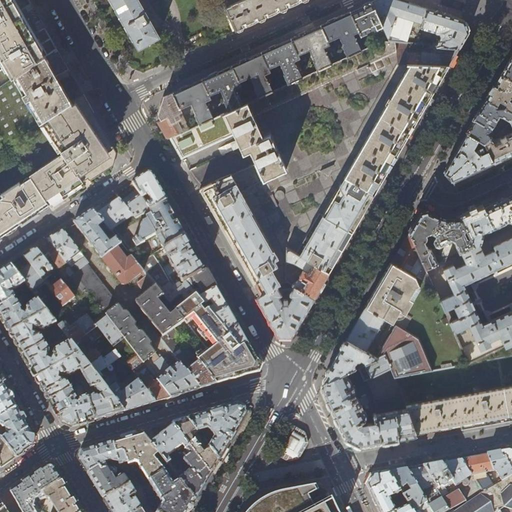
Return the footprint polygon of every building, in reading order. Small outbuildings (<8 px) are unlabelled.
[(29,0),(0,0),(0,86),(57,49),(45,27),(32,35),(18,11),(31,4),(29,0)] [(111,0),(139,49),(159,38),(150,22),(154,16),(147,12),(145,13),(137,0),(111,0)] [(238,0),(225,7),(236,30),(256,21),(269,15),(289,6),(302,0),(238,0)] [(375,0),(371,2),(384,30),(387,36),(388,38),(387,40),(397,41),(406,42),(412,23),(420,26),(426,8),(402,1),(399,0),(375,0)] [(360,7),(350,12),(359,31),(361,35),(366,33),(368,31),(371,30),(373,30),(380,27),(382,31),(384,30),(371,2),(360,7)] [(443,13),(426,8),(420,26),(420,28),(438,34),(439,35),(441,35),(439,40),(438,39),(436,45),(459,48),(468,32),(464,20),(443,13)] [(331,20),(319,26),(327,42),(337,38),(342,47),(341,48),(344,54),(341,55),(340,54),(333,57),(335,61),(361,50),(360,46),(358,47),(352,35),(359,31),(350,12),(331,20)] [(304,33),(291,38),(298,56),(308,51),(313,61),(312,61),(316,70),(335,61),(333,57),(331,58),(332,60),(329,61),(327,57),(329,56),(328,54),(326,55),(324,51),(322,48),(328,45),(327,42),(319,26),(304,33)] [(274,46),(261,52),(268,69),(280,64),(284,74),(283,75),(287,83),(301,77),(295,64),(293,62),(299,59),(298,56),(291,38),(274,46)] [(383,40),(382,40),(361,50),(335,61),(316,70),(301,77),(287,83),(272,90),(258,97),(243,103),(229,110),(214,117),(200,123),(184,130),(170,137),(182,157),(242,131),(249,148),(257,165),(269,193),(326,168),(374,194),(397,155),(418,119),(441,79),(448,66),(397,65),(397,41),(387,40),(383,40)] [(415,43),(406,42),(397,41),(397,65),(448,66),(453,57),(456,53),(459,48),(436,45),(423,44),(415,43)] [(69,69),(57,49),(0,86),(0,147),(1,149),(41,122),(70,103),(56,76),(69,69)] [(246,59),(232,65),(239,82),(250,78),(255,87),(254,88),(258,97),(272,90),(266,77),(264,74),(270,72),(268,69),(261,52),(246,59)] [(511,55),(511,57),(501,74),(511,80),(511,55)] [(215,73),(202,79),(210,95),(221,91),(226,101),(225,101),(229,110),(243,103),(236,88),(241,86),(239,82),(232,65),(215,73)] [(511,80),(501,74),(493,89),(486,100),(497,106),(500,101),(506,105),(505,108),(511,111),(511,80)] [(186,86),(173,92),(180,109),(192,103),(197,114),(196,114),(200,123),(214,117),(208,104),(207,101),(211,99),(210,95),(202,79),(186,86)] [(182,112),(180,109),(173,92),(168,94),(164,96),(158,115),(161,120),(158,122),(162,128),(167,138),(170,137),(184,130),(176,117),(180,116),(179,113),(182,112)] [(83,94),(70,103),(41,122),(61,153),(28,175),(29,177),(48,205),(59,198),(73,188),(87,179),(88,180),(89,180),(101,172),(113,165),(116,153),(102,127),(89,105),(83,94)] [(497,106),(486,100),(477,115),(467,133),(478,139),(484,143),(492,136),(488,133),(490,131),(499,116),(503,117),(510,120),(511,116),(511,111),(505,108),(497,109),(496,108),(497,106)] [(495,139),(492,136),(484,143),(487,150),(493,162),(511,153),(511,133),(511,132),(495,139)] [(478,139),(467,133),(455,153),(444,172),(452,181),(493,162),(487,150),(479,154),(473,147),(478,139)] [(221,154),(243,145),(240,138),(218,147),(221,154)] [(269,193),(257,165),(200,189),(204,197),(221,226),(238,256),(251,279),(260,295),(277,286),(279,286),(286,282),(286,261),(286,247),(328,272),(333,263),(349,237),(361,216),(374,194),(326,168),(269,193)] [(140,195),(142,197),(147,194),(151,201),(147,204),(150,209),(167,200),(159,186),(153,175),(146,174),(139,178),(132,183),(140,195)] [(39,204),(44,200),(48,205),(29,177),(20,184),(18,182),(0,194),(2,197),(0,198),(0,200),(17,226),(30,217),(42,209),(39,204)] [(511,194),(492,204),(484,208),(493,228),(510,221),(511,221),(511,194)] [(147,204),(142,197),(140,195),(125,205),(132,214),(141,208),(145,213),(150,209),(147,204)] [(133,215),(132,214),(125,205),(119,199),(96,214),(104,223),(109,229),(110,230),(133,215)] [(0,237),(7,233),(17,226),(0,200),(0,237)] [(48,205),(44,200),(39,204),(42,209),(48,205)] [(183,237),(175,224),(179,222),(172,209),(167,200),(150,209),(145,213),(135,218),(139,223),(161,249),(183,237)] [(467,216),(461,218),(474,245),(479,242),(481,242),(483,233),(487,231),(493,228),(484,208),(473,213),(467,216)] [(98,228),(104,223),(96,214),(93,209),(83,216),(73,222),(121,284),(126,285),(139,275),(146,277),(139,283),(147,293),(136,303),(162,337),(172,329),(183,320),(175,310),(170,314),(157,298),(162,295),(137,264),(118,240),(110,230),(109,229),(106,231),(108,234),(106,235),(109,239),(107,241),(98,228)] [(444,218),(440,217),(437,216),(435,215),(430,212),(419,214),(409,232),(421,257),(425,267),(438,261),(433,249),(438,246),(437,245),(439,245),(447,242),(447,241),(449,240),(450,242),(452,241),(452,240),(453,240),(459,252),(460,251),(474,245),(461,218),(456,219),(450,219),(447,218),(444,218)] [(187,235),(179,222),(175,224),(183,237),(187,235)] [(137,264),(161,249),(139,223),(132,228),(132,231),(145,248),(143,250),(128,232),(118,240),(137,264)] [(55,234),(48,239),(67,263),(70,267),(87,290),(138,355),(171,397),(184,393),(200,389),(179,362),(171,368),(161,357),(159,355),(155,358),(153,355),(155,353),(150,347),(151,344),(142,332),(139,332),(135,327),(135,324),(127,313),(123,312),(115,300),(109,297),(105,292),(104,285),(99,281),(92,275),(90,268),(86,264),(88,262),(62,229),(55,234)] [(392,262),(415,276),(424,281),(429,276),(425,267),(421,257),(409,232),(396,254),(392,262)] [(199,257),(187,235),(183,237),(161,249),(137,264),(162,295),(169,303),(181,294),(186,290),(180,284),(186,280),(206,269),(199,257)] [(445,309),(454,305),(459,315),(450,319),(455,331),(470,324),(481,348),(491,343),(490,340),(500,335),(506,346),(511,343),(511,236),(493,245),(494,249),(484,253),(479,242),(474,245),(460,251),(465,262),(454,267),(453,263),(443,268),(455,292),(440,299),(445,309)] [(41,243),(35,247),(54,272),(67,263),(48,239),(41,243)] [(23,255),(29,264),(43,281),(55,273),(54,272),(35,247),(28,252),(23,255)] [(286,247),(286,261),(294,263),(303,268),(303,270),(301,271),(300,273),(297,271),(295,274),(299,278),(292,286),(294,286),(313,298),(321,285),(328,272),(286,247)] [(14,261),(10,264),(15,271),(19,269),(14,261)] [(418,288),(415,276),(392,262),(369,300),(365,308),(386,320),(392,324),(398,311),(404,314),(418,288)] [(15,271),(10,264),(0,270),(0,306),(16,298),(14,294),(9,293),(25,284),(18,274),(15,271)] [(29,264),(18,274),(25,284),(30,290),(37,299),(43,306),(49,302),(42,293),(39,296),(35,291),(45,283),(43,281),(29,264)] [(80,295),(87,290),(70,267),(67,269),(69,271),(67,273),(71,278),(68,280),(80,295)] [(211,279),(206,269),(186,280),(192,287),(196,285),(197,286),(199,285),(200,288),(195,291),(200,298),(216,288),(211,279)] [(49,289),(63,306),(74,297),(61,280),(49,289)] [(197,361),(216,384),(224,382),(249,374),(257,372),(260,365),(251,350),(247,342),(239,346),(214,315),(209,309),(206,304),(200,298),(195,291),(192,287),(186,280),(180,284),(186,290),(181,294),(187,301),(175,310),(183,320),(190,315),(212,343),(195,358),(197,361)] [(277,286),(260,295),(257,297),(267,315),(279,335),(285,335),(291,335),(302,317),(309,306),(313,298),(294,286),(289,294),(291,296),(287,304),(283,304),(279,296),(282,295),(277,286)] [(223,300),(216,288),(200,298),(206,304),(209,302),(211,304),(212,303),(214,306),(209,309),(214,315),(228,308),(223,300)] [(47,311),(43,306),(37,299),(29,305),(25,315),(22,314),(23,310),(16,298),(0,306),(0,315),(2,319),(9,332),(47,311)] [(237,325),(228,308),(214,315),(239,346),(247,342),(237,325)] [(323,380),(323,383),(385,355),(391,369),(394,378),(434,370),(424,352),(419,340),(395,325),(376,359),(365,352),(374,336),(376,337),(386,320),(365,308),(354,326),(338,355),(323,380)] [(50,315),(47,311),(9,332),(15,342),(23,355),(45,343),(41,335),(32,332),(33,330),(45,330),(57,323),(56,323),(54,320),(50,315)] [(103,334),(87,314),(76,323),(85,336),(91,343),(103,334)] [(75,343),(85,336),(76,323),(68,329),(62,323),(63,322),(61,319),(56,323),(57,323),(71,342),(80,353),(84,358),(89,355),(83,348),(80,349),(75,343)] [(171,340),(177,336),(172,329),(162,337),(160,338),(179,362),(200,389),(205,387),(216,384),(197,361),(192,365),(187,359),(188,357),(179,346),(178,348),(171,340)] [(80,353),(71,342),(56,350),(51,361),(49,360),(50,351),(45,343),(23,355),(30,368),(36,378),(80,353)] [(89,355),(84,358),(89,366),(101,356),(96,349),(89,355)] [(101,356),(89,366),(91,368),(125,411),(139,407),(156,402),(139,380),(123,393),(116,384),(113,386),(108,379),(103,378),(100,374),(107,368),(111,372),(112,373),(113,372),(114,371),(114,369),(111,365),(121,357),(115,350),(103,358),(101,356)] [(84,358),(80,353),(36,378),(42,389),(49,401),(72,389),(68,382),(59,379),(59,376),(69,377),(80,370),(83,375),(91,368),(89,366),(84,358)] [(125,363),(139,380),(156,402),(159,401),(171,397),(138,355),(125,363)] [(366,380),(391,369),(385,355),(323,383),(323,387),(323,392),(335,419),(343,436),(346,441),(357,447),(388,441),(417,436),(406,409),(399,410),(394,396),(375,400),(366,380)] [(125,411),(91,368),(83,375),(91,389),(94,388),(96,392),(103,396),(102,398),(99,396),(89,399),(95,420),(110,416),(125,411)] [(5,384),(0,386),(0,417),(1,418),(7,414),(18,407),(8,390),(5,384)] [(511,385),(405,405),(406,409),(417,436),(455,429),(487,423),(511,418),(511,385)] [(78,400),(72,389),(49,401),(55,411),(61,422),(73,427),(84,424),(95,420),(89,399),(88,396),(81,399),(79,404),(78,404),(78,400)] [(238,435),(252,411),(244,402),(240,405),(247,412),(235,433),(238,435)] [(235,433),(247,412),(240,405),(238,403),(209,412),(187,418),(197,432),(208,428),(209,430),(212,435),(213,435),(214,437),(209,447),(219,460),(232,438),(235,433)] [(7,414),(1,418),(0,418),(0,424),(4,426),(7,431),(12,433),(9,435),(6,435),(1,438),(16,457),(24,452),(31,447),(34,434),(27,422),(18,407),(7,414)] [(179,421),(172,423),(211,473),(216,466),(219,460),(209,447),(203,452),(200,447),(195,440),(194,440),(192,437),(198,432),(197,432),(187,418),(179,421)] [(160,427),(142,432),(158,453),(164,461),(170,468),(179,479),(195,500),(204,486),(211,473),(172,423),(160,427)] [(127,436),(113,441),(116,453),(122,451),(125,453),(128,463),(128,465),(135,463),(138,464),(148,481),(165,471),(170,468),(164,461),(160,464),(154,456),(158,453),(142,432),(127,436)] [(297,457),(306,443),(304,438),(293,432),(282,452),(289,456),(293,458),(297,457)] [(0,465),(1,467),(9,462),(16,457),(1,438),(0,436),(0,465)] [(119,466),(128,463),(125,453),(122,451),(116,453),(113,441),(95,446),(81,450),(78,457),(82,464),(88,473),(98,466),(101,471),(108,469),(105,463),(109,461),(118,463),(119,466)] [(511,450),(508,450),(501,451),(511,470),(511,450)] [(476,456),(462,458),(472,475),(481,491),(493,485),(487,472),(498,470),(499,471),(497,473),(501,480),(511,474),(511,470),(501,451),(476,456)] [(452,460),(441,462),(452,480),(456,485),(462,481),(462,482),(462,483),(462,484),(463,485),(465,486),(466,486),(467,486),(468,484),(468,483),(468,482),(467,481),(465,480),(467,479),(466,478),(472,475),(462,458),(452,460)] [(434,463),(423,465),(435,485),(436,488),(442,497),(445,495),(446,495),(444,490),(444,488),(448,486),(448,483),(452,480),(441,462),(434,463)] [(20,484),(11,491),(22,511),(33,511),(30,506),(31,505),(32,501),(31,500),(39,495),(38,494),(42,492),(42,491),(62,479),(58,472),(54,467),(47,465),(20,484)] [(414,467),(406,468),(427,502),(429,506),(432,511),(443,511),(449,509),(443,500),(442,497),(436,488),(432,490),(431,488),(435,485),(423,465),(414,467)] [(110,471),(108,469),(101,471),(98,466),(88,473),(95,486),(103,498),(113,491),(114,493),(130,483),(125,475),(122,474),(114,479),(112,475),(113,475),(111,471),(110,471)] [(398,470),(388,472),(400,492),(408,504),(413,511),(432,511),(429,506),(421,510),(416,508),(427,502),(406,468),(398,470)] [(174,483),(165,471),(148,481),(162,503),(157,511),(188,511),(195,500),(179,479),(176,481),(178,485),(175,486),(173,484),(174,483)] [(400,492),(388,472),(375,474),(373,474),(367,486),(380,511),(413,511),(408,504),(395,510),(389,497),(400,492)] [(511,474),(501,480),(493,485),(481,491),(482,492),(453,511),(500,511),(499,510),(504,507),(511,509),(511,474)] [(42,491),(42,492),(46,498),(51,499),(58,511),(80,511),(82,511),(71,494),(62,479),(42,491)] [(136,493),(130,483),(114,493),(113,491),(103,498),(111,511),(136,511),(144,507),(139,501),(138,502),(135,497),(130,501),(128,498),(136,493)] [(338,511),(332,498),(314,507),(304,487),(279,492),(274,494),(267,497),(262,499),(256,503),(253,507),(249,510),(247,511),(338,511)] [(459,490),(443,500),(449,509),(465,500),(459,490)] [(0,498),(3,504),(7,511),(22,511),(11,491),(4,496),(0,498)]
